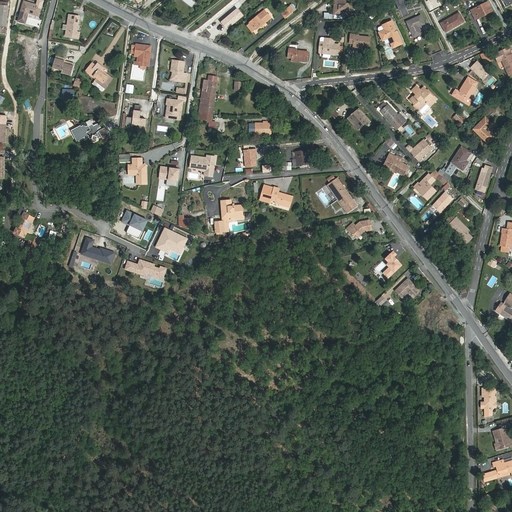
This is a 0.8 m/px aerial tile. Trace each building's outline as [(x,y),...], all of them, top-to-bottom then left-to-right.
[(25,23),(28,13),(39,16),(43,2),(38,0),(37,5),(24,1),(18,21),(25,23)] [(343,0),(336,0),(336,14),(352,15),(352,0),(343,0)] [(405,6),(403,0),(397,3),(399,8),(405,6)] [(0,1),(0,32),(5,33),(8,2),(0,1)] [(488,2),(471,10),(475,19),(493,10),(488,2)] [(281,13),(286,19),(294,12),(290,6),(281,13)] [(256,30),(271,18),(264,10),(250,22),(256,30)] [(459,13),(440,24),(445,32),(464,22),(459,13)] [(76,38),(77,32),(79,17),(69,15),(67,27),(67,32),(66,36),(76,38)] [(421,15),(406,22),(413,38),(422,34),(419,26),(425,24),(421,15)] [(392,48),(402,44),(395,25),(394,26),(392,21),(382,25),(384,30),(379,32),(382,41),(388,38),(392,48)] [(354,36),(359,36),(359,35),(350,34),(349,43),(353,43),(354,36)] [(370,37),(359,36),(354,36),(353,43),(353,46),(361,47),(369,48),(370,37)] [(338,55),(339,45),(333,44),(334,39),(327,39),(327,41),(324,41),(324,42),(320,41),(319,51),(323,51),(322,53),(330,54),(338,55)] [(151,47),(136,45),(135,55),(141,55),(140,66),(148,67),(151,47)] [(37,63),(38,48),(29,48),(28,57),(31,57),(31,62),(37,63)] [(293,50),(297,51),(297,49),(289,48),(288,58),(292,58),(293,50)] [(511,59),(507,49),(494,55),(498,62),(501,60),(508,76),(511,74),(511,59)] [(308,52),(297,51),(293,50),(292,58),(292,60),(300,61),(307,62),(308,52)] [(52,69),(62,71),(64,61),(65,58),(57,57),(56,59),(54,59),(52,69)] [(184,61),(172,60),(171,66),(173,67),(172,69),(172,75),(175,80),(182,80),(181,82),(185,82),(186,73),(183,73),(184,61)] [(71,76),(73,66),(71,65),(72,63),(64,61),(62,71),(61,74),(71,76)] [(478,74),(484,80),(490,73),(479,61),(476,64),(472,68),(471,68),(478,74)] [(102,73),(104,72),(105,69),(98,63),(91,73),(97,78),(96,80),(95,80),(105,88),(111,80),(102,73)] [(112,78),(104,72),(102,73),(111,80),(112,78)] [(215,93),(217,77),(209,76),(208,81),(203,81),(202,91),(215,93)] [(477,83),(468,78),(459,92),(456,90),(453,95),(469,105),(471,101),(467,98),(477,83)] [(499,90),(503,86),(498,81),(494,85),(499,90)] [(426,103),(429,106),(436,100),(423,87),(420,90),(416,86),(412,90),(416,95),(410,100),(419,110),(426,103)] [(73,98),(74,91),(63,90),(63,98),(73,98)] [(214,101),(215,93),(202,91),(201,99),(214,101)] [(183,101),(167,99),(166,104),(168,104),(167,114),(174,116),(174,119),(180,120),(183,101)] [(201,99),(199,113),(212,114),(214,101),(201,99)] [(381,111),(387,106),(383,102),(378,107),(381,111)] [(422,113),(429,106),(426,103),(419,110),(422,113)] [(388,105),(387,106),(381,111),(380,112),(389,122),(397,130),(406,122),(398,114),(397,115),(388,105)] [(356,124),(354,126),(357,129),(365,122),(367,125),(370,122),(359,109),(350,117),(356,124)] [(127,124),(131,124),(139,125),(138,131),(144,131),(146,119),(139,118),(140,111),(134,110),(133,117),(127,117),(127,114),(124,114),(123,127),(126,128),(127,124)] [(212,114),(199,113),(198,119),(210,121),(212,121),(212,114)] [(464,121),(457,114),(454,117),(461,124),(464,121)] [(348,119),(354,126),(356,124),(350,117),(348,119)] [(492,124),(485,118),(473,129),(487,143),(494,137),(487,130),(492,124)] [(80,126),(72,130),(77,140),(96,131),(100,137),(102,136),(100,131),(102,130),(99,124),(94,126),(93,124),(87,127),(84,126),(81,127),(80,126)] [(271,124),(268,124),(263,124),(256,124),(256,133),(256,134),(271,134),(271,124)] [(100,131),(102,136),(103,138),(108,135),(104,128),(102,130),(100,131)] [(379,131),(375,134),(380,139),(383,136),(379,131)] [(434,139),(427,132),(424,135),(430,142),(434,139)] [(411,147),(413,149),(424,139),(422,137),(411,147)] [(408,150),(416,160),(430,147),(424,139),(413,149),(411,147),(408,150)] [(440,156),(432,168),(439,174),(447,181),(457,167),(463,170),(468,162),(465,161),(470,153),(461,147),(450,163),(440,156)] [(256,149),(244,150),(246,168),(256,166),(255,153),(257,153),(256,149)] [(308,164),(306,150),(295,152),(292,152),(293,157),(296,156),(298,166),(308,164)] [(207,156),(192,154),(190,167),(198,168),(205,171),(204,174),(213,175),(216,155),(207,154),(207,156)] [(390,154),(384,166),(403,175),(408,167),(400,163),(402,159),(395,156),(395,157),(390,154)] [(144,158),(134,158),(134,164),(133,174),(137,175),(136,184),(146,185),(147,167),(145,165),(143,165),(144,158)] [(488,181),(492,168),(485,165),(477,190),(484,192),(487,185),(486,183),(486,181),(488,181)] [(160,178),(167,179),(167,185),(177,186),(178,180),(179,169),(170,168),(170,170),(168,169),(168,168),(161,167),(160,178)] [(434,180),(429,174),(419,184),(418,183),(414,187),(427,200),(436,191),(430,185),(434,180)] [(447,181),(439,174),(436,177),(443,185),(447,181)] [(327,185),(333,194),(338,200),(346,212),(356,205),(337,178),(327,185)] [(282,203),(281,205),(289,207),(292,197),(278,193),(279,189),(274,187),(271,200),(276,201),(282,203)] [(453,199),(445,192),(432,206),(440,213),(453,199)] [(338,200),(333,194),(329,196),(334,203),(338,200)] [(458,202),(463,207),(467,202),(462,197),(458,202)] [(221,201),(222,218),(231,218),(242,216),(242,206),(234,206),(233,205),(231,205),(230,201),(221,201)] [(163,211),(157,208),(154,214),(160,216),(163,211)] [(140,239),(149,220),(126,210),(121,222),(129,226),(126,233),(140,239)] [(14,233),(24,238),(32,222),(27,219),(29,215),(25,212),(22,217),(23,217),(18,228),(17,228),(14,233)] [(461,239),(459,241),(464,246),(471,238),(467,233),(469,231),(456,218),(455,219),(452,215),(445,222),(449,225),(448,226),(454,233),(461,239)] [(231,218),(222,218),(223,221),(223,231),(228,231),(227,222),(232,222),(231,218)] [(359,222),(355,225),(352,222),(346,227),(349,231),(349,230),(356,237),(364,230),(372,229),(370,219),(359,222)] [(216,232),(223,231),(223,221),(215,222),(216,232)] [(181,255),(188,239),(164,227),(155,247),(168,253),(170,250),(181,255)] [(511,229),(502,228),(502,233),(500,246),(511,247),(511,240),(511,229)] [(206,239),(207,236),(196,231),(194,234),(206,239)] [(452,235),(459,241),(461,239),(454,233),(452,235)] [(95,240),(85,236),(79,255),(111,265),(115,252),(100,247),(99,249),(93,247),(95,240)] [(403,264),(398,259),(396,256),(395,256),(397,254),(394,250),(392,253),(387,258),(390,261),(388,263),(391,266),(387,269),(392,274),(403,264)] [(163,279),(167,268),(160,266),(159,268),(154,267),(155,264),(139,259),(137,264),(127,261),(124,270),(147,277),(148,274),(163,279)] [(409,279),(396,291),(403,298),(408,293),(411,293),(415,297),(420,292),(420,290),(416,285),(414,286),(413,285),(413,283),(409,279)] [(511,320),(511,318),(511,295),(510,294),(504,304),(501,302),(496,310),(500,313),(501,313),(507,317),(507,318),(511,320)] [(377,300),(384,309),(390,304),(382,295),(377,300)] [(493,416),(492,407),(492,402),(496,402),(496,397),(495,397),(495,392),(496,392),(496,388),(482,388),(482,397),(484,397),(484,402),(481,402),(481,409),(484,409),(484,418),(493,416)] [(506,427),(493,431),(496,439),(498,439),(499,443),(497,443),(496,445),(497,448),(498,449),(502,448),(503,446),(506,446),(507,447),(511,445),(511,444),(511,441),(509,440),(506,427)] [(499,475),(507,473),(511,471),(511,475),(511,461),(504,463),(503,460),(493,463),(494,466),(497,466),(498,469),(499,475)] [(508,475),(507,473),(499,475),(498,469),(495,470),(497,478),(508,475)]
